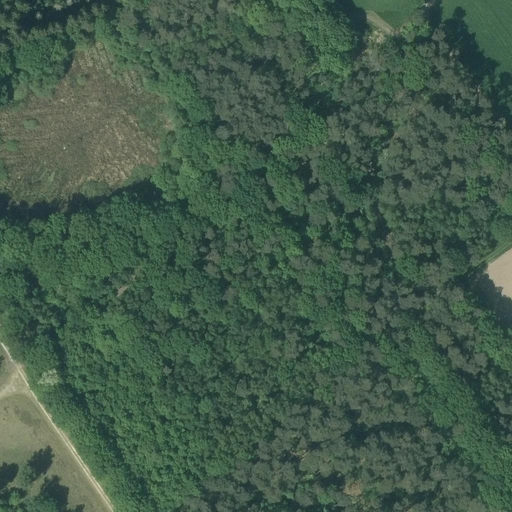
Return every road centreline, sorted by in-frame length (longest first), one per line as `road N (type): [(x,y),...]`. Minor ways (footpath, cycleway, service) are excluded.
road 1 (track): [(433,0),(92,307)]
road 2 (track): [(308,111),(394,232),(409,297),(404,336),(510,505)]
road 3 (track): [(25,378),(115,511)]
road 4 (track): [(409,297),(467,277),(511,238)]
